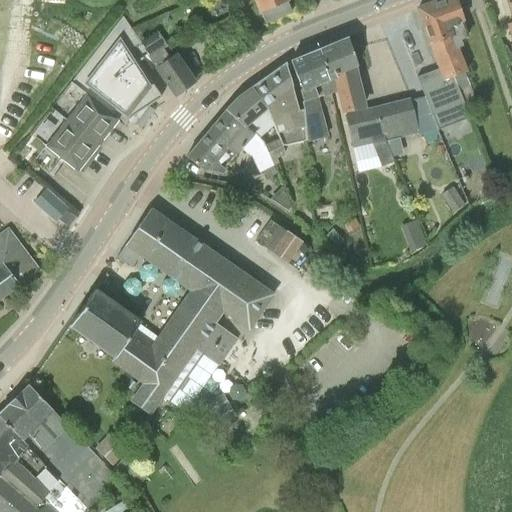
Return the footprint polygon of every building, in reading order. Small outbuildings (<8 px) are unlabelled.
[(255,0),(257,5),(265,23),(291,12),(286,0),(255,0)] [(429,41),(430,43),(450,36),(454,47),(456,46),(459,45),(458,39),(466,37),(461,23),(463,22),(455,0),(438,0),(418,8),(422,21),(430,41),(429,41)] [(137,62),(148,55),(139,43),(123,17),(105,38),(71,83),(87,95),(46,147),(77,172),(119,120),(122,123),(137,113),(132,109),(138,102),(145,108),(161,97),(137,62)] [(169,59),(162,49),(167,45),(157,31),(139,43),(148,55),(149,57),(148,58),(155,68),(164,80),(175,96),(178,93),(187,86),(187,87),(195,81),(194,80),(195,79),(183,63),(176,54),(169,59)] [(430,43),(439,69),(417,77),(424,97),(431,114),(464,102),(466,108),(477,105),(456,46),(454,47),(450,36),(430,43)] [(336,72),(356,65),(348,38),(320,49),(330,80),(333,93),(336,92),(339,92),(335,78),(338,78),(336,72)] [(320,49),(290,61),(301,90),(299,90),(303,102),(301,102),(303,110),(305,141),(327,136),(318,97),(333,93),(330,80),(320,49)] [(273,127),(279,139),(283,147),(305,141),(303,110),(298,111),(285,64),(252,87),(263,103),(266,107),(273,127)] [(366,108),(356,66),(357,65),(356,65),(336,72),(338,78),(335,78),(339,92),(336,92),(342,114),(366,108)] [(273,166),(272,166),(273,165),(268,152),(265,146),(260,139),(273,127),(266,107),(263,103),(252,87),(251,87),(247,89),(248,90),(239,95),(235,99),(233,100),(232,102),(232,103),(228,107),(228,106),(225,110),(186,156),(204,171),(205,169),(219,173),(241,149),(250,156),(259,173),(263,171),(273,166)] [(418,134),(419,135),(423,134),(433,132),(438,131),(431,114),(424,97),(409,100),(418,134)] [(392,105),(377,108),(386,142),(400,138),(418,134),(409,100),(392,105)] [(372,145),(386,142),(377,108),(344,117),(352,150),(372,145)] [(265,146),(268,152),(269,152),(273,150),(276,158),(282,156),(284,152),(283,147),(279,139),(277,140),(265,146)] [(394,162),(386,142),(372,145),(381,167),(394,162)] [(278,163),(276,158),(273,150),(269,152),(268,152),(273,165),(275,164),(278,163)] [(276,173),(273,167),(263,171),(266,178),(276,173)] [(495,182),(504,196),(511,191),(511,185),(506,176),(495,182)] [(494,196),(493,194),(489,186),(478,191),(482,199),(483,201),(494,196)] [(282,187),(269,199),(291,213),(282,187)] [(46,189),(34,202),(55,222),(68,208),(46,189)] [(457,194),(445,202),(451,213),(464,205),(457,194)] [(249,331),(261,311),(272,295),(164,219),(165,218),(162,216),(162,218),(150,209),(126,245),(125,244),(124,246),(118,256),(116,257),(131,266),(138,254),(194,287),(176,313),(229,350),(237,339),(215,323),(222,313),(249,331)] [(343,225),(347,232),(359,226),(356,218),(343,225)] [(426,245),(417,219),(400,225),(410,251),(426,245)] [(287,265),(303,243),(277,226),(262,247),(287,265)] [(38,271),(26,254),(8,229),(0,235),(0,263),(4,261),(20,283),(38,271)] [(343,240),(335,232),(334,231),(327,238),(337,247),(341,243),(343,240)] [(0,298),(20,283),(4,261),(0,263),(0,298)] [(229,350),(176,313),(158,338),(140,322),(138,324),(121,307),(127,298),(121,294),(115,302),(95,289),(70,325),(115,356),(112,362),(142,384),(129,402),(149,415),(161,398),(184,413),(217,365),(218,366),(229,350)] [(271,385),(267,376),(247,386),(251,394),(271,385)] [(100,497),(83,478),(99,463),(28,385),(0,412),(0,420),(47,467),(66,487),(88,510),(100,497)] [(235,416),(223,393),(208,402),(221,425),(235,416)] [(0,420),(0,480),(12,491),(32,509),(39,507),(44,511),(85,511),(88,510),(66,487),(59,492),(54,487),(49,493),(34,480),(47,467),(0,420)] [(108,435),(95,449),(112,465),(126,453),(108,435)] [(148,475),(127,455),(115,468),(135,488),(148,475)] [(0,505),(12,491),(0,480),(0,505)] [(152,511),(140,490),(131,496),(140,511),(152,511)] [(0,511),(35,511),(32,509),(12,491),(0,505),(0,511)]
